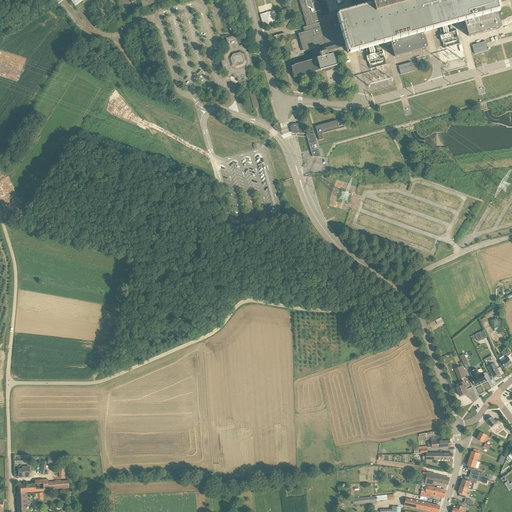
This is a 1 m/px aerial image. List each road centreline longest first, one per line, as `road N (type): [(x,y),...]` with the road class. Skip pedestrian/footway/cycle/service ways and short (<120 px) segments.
road 1 (unclassified): [(8,383),(97,383),(210,335),(245,301),(343,310),(396,287)]
road 2 (unclassified): [(8,383),(15,266),(0,213)]
road 3 (unclassified): [(455,425),(417,315),(396,287)]
road 4 (unclassified): [(396,287),(332,240),(299,177)]
road 5 (unclassified): [(12,511),(8,383)]
road 6 (unclassified): [(396,287),(457,254),(511,237)]
